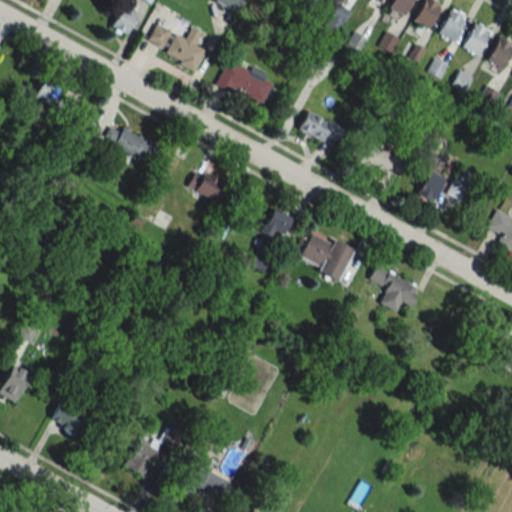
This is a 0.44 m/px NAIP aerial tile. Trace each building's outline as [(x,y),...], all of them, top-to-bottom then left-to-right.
[(242,0),(210,0),(236,12),(242,0)] [(301,0),(318,0),(313,10),(300,3),(301,0)] [(389,0),(386,6),(401,15),(409,0),(389,0)] [(421,0),(410,20),(426,28),(440,4),(432,0),(421,0)] [(334,2),(347,10),(339,24),(326,17),(334,2)] [(137,11),(122,3),(109,27),(124,36),(137,11)] [(435,32),(450,41),(464,16),(448,8),(435,32)] [(459,46),(474,54),(488,30),(472,22),(459,46)] [(153,23),(144,39),(159,47),(168,31),(153,23)] [(203,50),(191,72),(176,64),(178,60),(162,52),(172,33),(182,38),(188,27),(198,32),(192,44),(203,50)] [(352,30),(365,37),(357,52),(344,45),(352,30)] [(384,31),(397,38),(389,53),(376,46),(384,31)] [(484,59),(499,68),(511,44),(511,42),(497,35),(484,59)] [(432,57),(445,64),(437,79),(424,72),(432,57)] [(225,59),(212,83),(226,92),(229,87),(259,103),(270,83),(261,78),(264,73),(250,65),(246,71),(225,59)] [(456,70),(470,77),(462,92),(448,85),(456,70)] [(57,87),(38,80),(30,99),(49,106),(57,87)] [(483,85),(497,92),(489,106),(475,99),(483,85)] [(337,127),(306,109),(296,127),(327,145),(337,127)] [(154,144),(144,161),(134,155),(132,158),(116,149),(115,150),(103,143),(106,137),(102,135),(107,126),(116,131),(120,125),(154,144)] [(354,160),(391,180),(401,161),(365,141),(354,160)] [(215,203),(225,185),(195,168),(185,186),(215,203)] [(429,203),(442,178),(427,170),(414,195),(429,203)] [(457,201),(465,187),(451,179),(443,193),(457,201)] [(288,215),(269,207),(258,232),(277,240),(288,215)] [(511,248),(510,250),(495,242),(499,234),(483,226),(494,208),(511,217),(511,248)] [(331,239),(351,250),(335,280),(315,270),(317,267),(296,256),(308,232),(329,243),(331,239)] [(374,265),(366,279),(384,288),(377,302),(393,311),(398,301),(408,306),(418,287),(374,265)] [(31,372),(11,362),(0,383),(0,397),(14,404),(31,372)] [(74,435),(86,409),(59,397),(47,422),(74,435)] [(121,466),(142,476),(155,449),(135,439),(121,466)] [(209,465),(189,455),(173,491),(186,497),(191,486),(217,498),(226,480),(206,471),(209,465)] [(254,511),(237,503),(232,511),(254,511)]
